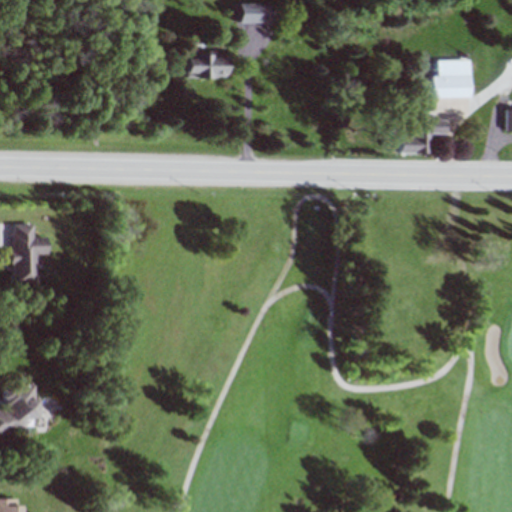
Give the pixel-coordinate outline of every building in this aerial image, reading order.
[(238,22),(271,22),(271,3),(238,3),(238,22)] [(184,77),(224,77),(224,51),(192,51),(192,58),(184,58),(184,77)] [(468,59),(438,59),(438,70),(430,70),(430,97),(468,97),(468,59)] [(409,131),(394,130),(394,153),(429,153),(430,133),(441,133),(441,119),(431,119),(431,112),(421,112),(421,120),(409,120),(409,131)] [(35,285),(35,254),(45,254),(45,236),(32,236),(32,223),(8,223),(8,286),(35,285)] [(0,436),(10,436),(10,427),(24,427),(24,418),(34,418),(34,384),(2,384),(2,408),(0,407),(0,436)] [(0,511),(21,511),(21,498),(0,498),(0,511)]
